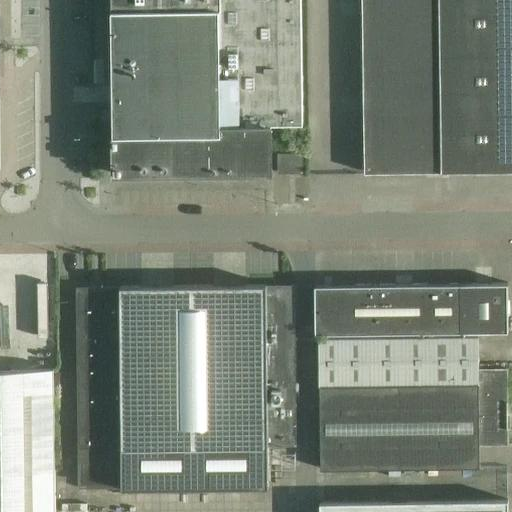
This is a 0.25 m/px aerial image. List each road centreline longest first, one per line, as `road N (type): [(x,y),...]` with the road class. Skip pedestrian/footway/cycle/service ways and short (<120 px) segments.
road 1 (residential): [(511,226),(55,231)]
road 2 (residential): [(55,231),(53,0)]
road 3 (unknown): [(327,0),(323,228)]
